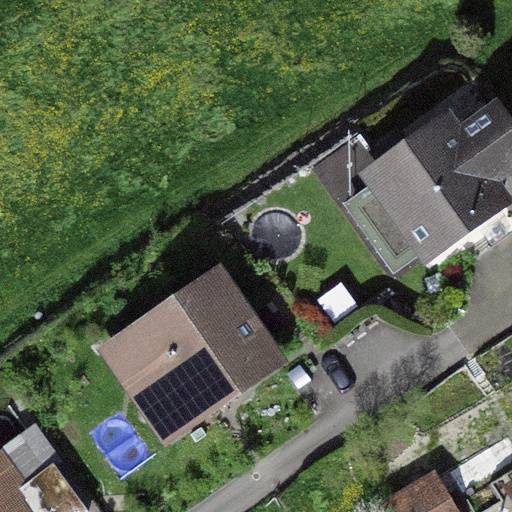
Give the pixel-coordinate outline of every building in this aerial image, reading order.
[(511,208),(511,203),(501,187),(511,179),(511,127),(497,106),(462,131),(450,114),(358,179),(424,271),(511,208)] [(97,355),(163,452),(288,367),(221,270),(97,355)] [(0,511),(27,511),(15,496),(26,487),(2,456),(0,456),(0,511)] [(384,511),(457,511),(437,476),(381,507),(384,511)] [(511,486),(502,493),(511,510),(511,486)]
